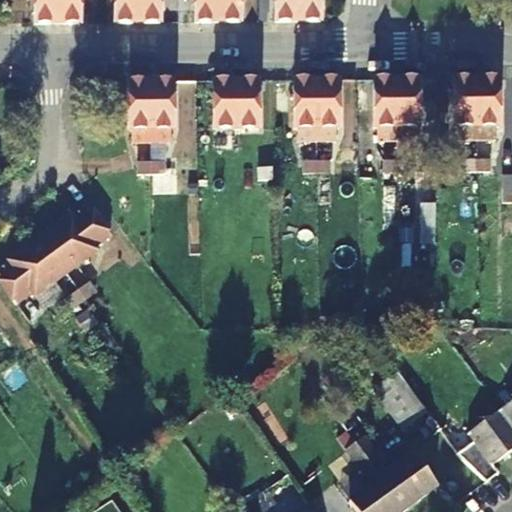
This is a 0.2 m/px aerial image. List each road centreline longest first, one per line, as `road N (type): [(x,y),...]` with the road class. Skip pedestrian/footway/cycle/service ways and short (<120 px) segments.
road 1 (residential): [(47,46),(362,45)]
road 2 (residential): [(0,208),(50,158),(47,46)]
road 3 (residential): [(362,45),(511,50)]
